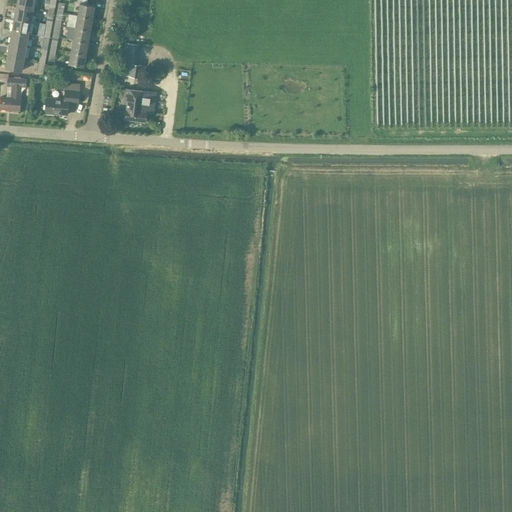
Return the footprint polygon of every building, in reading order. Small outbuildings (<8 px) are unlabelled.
[(17,0),(17,6),(33,9),(34,0),(17,0)] [(45,0),(45,4),(49,5),(48,11),(54,12),(56,0),(45,0)] [(65,3),(58,2),(57,12),(63,13),(65,3)] [(78,16),(92,18),(94,6),(80,3),(78,16)] [(33,9),(17,6),(15,18),(31,21),(33,9)] [(54,12),(48,11),(46,23),(52,24),(54,12)] [(54,24),(61,25),(63,13),(57,12),(54,24)] [(92,18),(78,16),(75,28),(90,30),(92,18)] [(12,30),(29,33),(31,21),(15,18),(12,30)] [(52,24),(46,23),(44,35),(50,37),(52,24)] [(52,36),(59,37),(61,25),(54,24),(52,36)] [(90,30),(75,28),(73,40),(88,42),(90,30)] [(33,34),(29,34),(29,33),(12,30),(10,43),(26,45),(28,39),(32,40),(33,34)] [(50,37),(44,35),(41,48),(48,49),(50,37)] [(50,48),(57,49),(59,37),(52,36),(50,48)] [(88,42),(73,40),(71,52),(85,54),(88,42)] [(26,45),(10,43),(8,55),(24,58),(26,45)] [(48,60),(54,62),(57,49),(50,48),(48,60)] [(85,54),(71,52),(69,64),(83,67),(85,54)] [(24,58),(8,55),(6,67),(22,70),(24,58)] [(43,75),(45,65),(45,62),(39,61),(37,73),(43,75)] [(141,78),(143,65),(130,64),(130,62),(123,61),(121,74),(128,75),(128,77),(141,78)] [(0,108),(20,110),(21,95),(22,88),(26,88),(27,79),(8,77),(7,86),(11,87),(11,94),(10,97),(1,97),(0,105),(0,108)] [(78,103),(79,90),(65,89),(64,99),(47,98),(45,112),(68,114),(68,102),(78,103)] [(145,122),(147,113),(153,113),(156,92),(126,89),(124,101),(128,102),(126,119),(145,122)]
